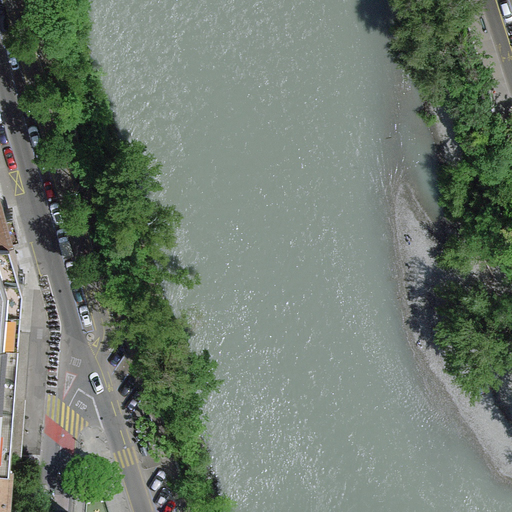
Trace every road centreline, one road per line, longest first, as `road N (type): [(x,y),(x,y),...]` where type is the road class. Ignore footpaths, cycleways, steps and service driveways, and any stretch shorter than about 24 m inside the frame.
road 1 (tertiary): [(90,366),(0,59)]
road 2 (tertiary): [(145,511),(90,366)]
road 3 (residential): [(90,366),(65,417),(57,511)]
